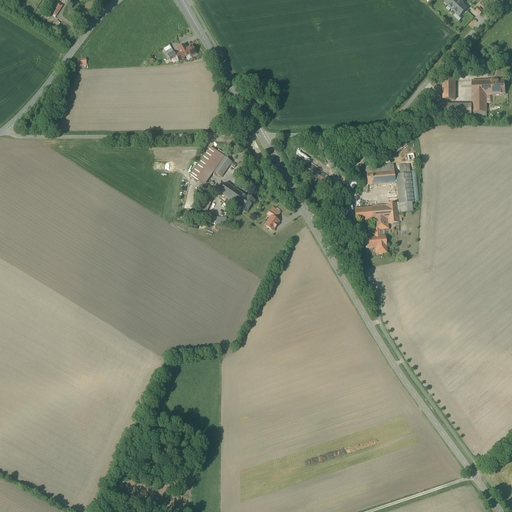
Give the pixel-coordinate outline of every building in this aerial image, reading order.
[(447,0),(445,3),(459,17),(467,9),(457,0),(447,0)] [(62,7),(58,4),(52,15),(56,17),(62,7)] [(176,58),(175,56),(169,46),(163,50),(170,62),(176,58)] [(179,54),(175,56),(176,58),(179,63),(184,60),(183,59),(189,55),(191,57),(196,55),(191,47),(187,49),(185,46),(177,50),(179,54)] [(496,58),(487,62),(490,68),(499,64),(496,58)] [(455,80),(443,80),(443,100),(455,100),(455,80)] [(489,81),(489,95),(504,95),(504,80),(489,81)] [(489,95),(489,81),(472,81),(473,96),(473,119),(487,119),(486,104),(489,104),(489,95)] [(472,105),(433,104),(433,119),(471,119),(472,105)] [(221,153),(213,148),(193,177),(201,182),(221,153)] [(234,163),(225,157),(215,172),(224,178),(234,163)] [(393,165),(366,167),(367,185),(395,183),(393,165)] [(410,174),(396,176),(399,204),(372,207),(372,208),(354,209),(356,223),(372,221),(373,231),(380,230),(388,230),(388,225),(399,223),(397,212),(401,211),(401,213),(403,213),(412,212),(411,203),(413,202),(410,174)] [(248,197),(228,184),(222,194),(241,206),(248,197)] [(368,193),(367,185),(360,186),(360,193),(368,193)] [(216,198),(208,194),(202,207),(210,211),(216,198)] [(256,203),(248,197),(241,206),(238,211),(246,216),(256,203)] [(271,217),(275,220),(278,216),(270,211),(267,215),(271,217)] [(275,220),(271,217),(265,226),(272,231),(279,222),(275,220)] [(380,230),(373,231),(374,238),(365,238),(366,249),(376,248),(376,254),(387,253),(385,237),(380,237),(380,230)]
